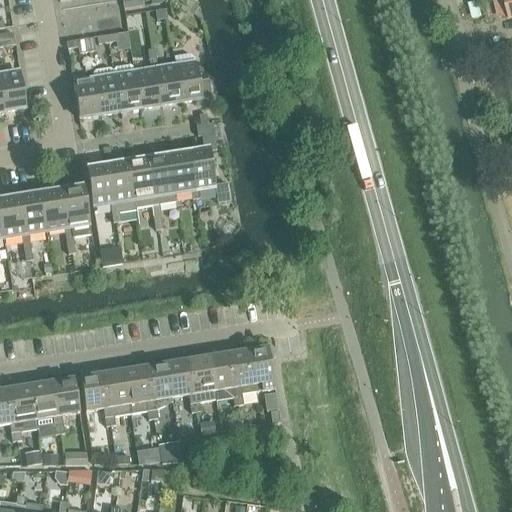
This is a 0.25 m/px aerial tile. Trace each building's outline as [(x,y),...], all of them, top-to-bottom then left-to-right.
[(143,8),(142,0),(122,0),(124,11),(143,8)] [(165,12),(154,13),(156,23),(167,21),(165,12)] [(0,49),(14,47),(13,35),(0,37),(0,49)] [(119,44),(118,37),(107,39),(108,46),(119,44)] [(108,46),(107,39),(96,40),(97,48),(108,46)] [(93,41),(87,42),(89,55),(95,54),(93,41)] [(87,42),(77,43),(78,50),(78,51),(79,57),(89,55),(87,42)] [(78,50),(77,43),(66,45),(67,52),(78,51),(78,50)] [(156,62),(154,52),(146,53),(148,64),(156,62)] [(197,84),(193,60),(189,57),(172,60),(174,70),(179,105),(209,100),(206,82),(197,84)] [(159,108),(154,73),(158,73),(156,62),(148,64),(150,74),(134,77),(139,112),(159,108)] [(139,112),(134,77),(132,69),(130,68),(116,69),(113,74),(114,80),(119,115),(139,112)] [(179,105),(174,70),(158,73),(154,73),(159,108),(179,105)] [(25,109),(19,75),(15,75),(13,72),(1,74),(0,78),(0,77),(0,93),(3,113),(25,109)] [(119,115),(114,80),(113,74),(108,72),(96,74),(93,78),(94,83),(99,118),(119,115)] [(99,118),(94,83),(73,86),(79,121),(99,118)] [(214,137),(212,127),(207,127),(200,128),(196,129),(197,140),(202,139),(214,137)] [(202,139),(204,155),(209,154),(216,153),(214,137),(202,139)] [(209,154),(204,155),(188,158),(194,193),(198,193),(214,190),(209,154)] [(194,193),(188,158),(168,161),(173,197),(190,194),(191,204),(199,203),(198,193),(194,193)] [(173,197),(168,161),(148,164),(155,210),(151,210),(153,223),(161,222),(158,209),(175,206),(173,197)] [(155,210),(148,164),(128,167),(135,213),(151,210),(155,210)] [(135,213),(128,167),(107,170),(113,206),(110,207),(113,227),(120,226),(118,216),(135,213)] [(113,206),(107,170),(87,174),(92,210),(110,207),(113,206)] [(91,239),(83,191),(61,194),(67,231),(71,230),(73,242),(91,239)] [(67,231),(61,194),(40,198),(45,234),(63,231),(66,244),(72,243),(72,242),(73,242),(71,230),(67,231)] [(45,234),(40,198),(18,202),(24,238),(27,237),(45,234)] [(24,238),(18,202),(0,204),(0,223),(3,241),(20,238),(23,251),(29,250),(27,237),(24,238)] [(163,234),(161,222),(153,223),(156,235),(163,234)] [(74,257),(72,243),(66,244),(68,258),(74,257)] [(32,263),(29,250),(23,251),(25,265),(32,263)] [(119,250),(99,253),(102,270),(122,266),(119,250)] [(275,393),(268,351),(227,358),(232,392),(230,392),(232,399),(235,398),(241,398),(275,393)] [(232,392),(227,358),(206,361),(212,404),(213,405),(232,402),(232,399),(230,392),(232,392)] [(212,404),(206,361),(185,364),(190,399),(186,400),(187,408),(196,407),(212,404)] [(190,399),(185,364),(164,368),(169,402),(186,400),(190,399)] [(169,402),(164,368),(143,371),(149,405),(144,406),(145,415),(155,413),(170,406),(169,402)] [(149,405),(143,371),(122,374),(129,417),(145,415),(144,406),(149,405)] [(129,417),(122,374),(101,378),(107,412),(102,413),(103,421),(113,420),(129,417)] [(107,412),(101,378),(80,381),(86,416),(102,413),(107,412)] [(78,417),(73,383),(51,386),(57,420),(51,421),(53,430),(62,428),(61,419),(78,417)] [(57,420),(51,386),(30,389),(37,433),(38,441),(54,439),(53,430),(51,421),(57,420)] [(37,433),(30,389),(8,393),(14,427),(9,428),(10,437),(19,435),(37,433)] [(14,427),(8,393),(0,394),(0,429),(9,428),(14,427)] [(275,396),(264,398),(266,414),(277,412),(275,396)] [(243,409),(241,398),(235,398),(232,399),(232,402),(234,410),(243,409)] [(198,416),(196,407),(187,408),(188,417),(198,416)] [(156,422),(155,413),(145,415),(147,424),(156,422)] [(280,425),(278,414),(271,415),(273,426),(280,425)] [(114,429),(113,420),(103,421),(105,431),(114,429)] [(213,425),(199,427),(201,438),(214,435),(213,425)] [(64,437),(62,428),(53,430),(54,439),(64,437)] [(21,444),(19,435),(10,437),(12,445),(21,444)] [(179,448),(158,451),(160,465),(160,467),(167,467),(180,466),(182,466),(179,448)] [(158,451),(136,455),(138,467),(138,469),(146,467),(147,467),(160,465),(158,451)] [(38,456),(26,457),(28,469),(40,467),(38,456)] [(86,468),(84,457),(62,458),(64,469),(86,468)] [(56,459),(44,459),(44,469),(56,469),(56,459)] [(129,459),(116,459),(116,467),(129,467),(129,459)] [(109,492),(111,474),(97,474),(94,492),(109,492)] [(161,485),(163,474),(153,474),(152,485),(161,485)] [(12,475),(12,483),(23,484),(24,475),(12,475)] [(25,508),(26,501),(17,499),(16,507),(25,508)]
